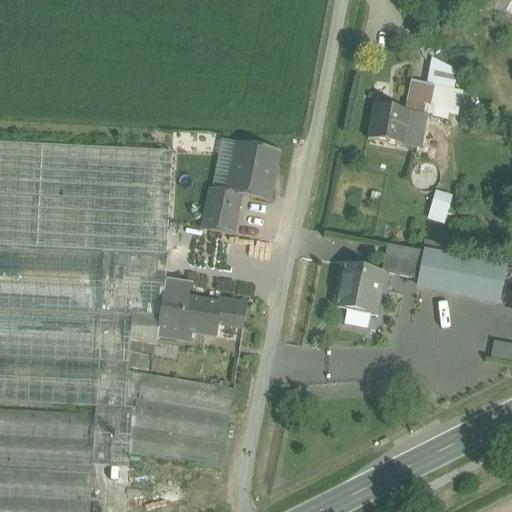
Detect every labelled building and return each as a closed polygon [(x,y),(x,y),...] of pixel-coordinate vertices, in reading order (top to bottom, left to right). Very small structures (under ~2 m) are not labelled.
[(482,0),(481,7),(494,10),(495,0),(482,0)] [(495,0),(494,10),(504,15),(511,0),(495,0)] [(426,86),(411,82),(406,105),(425,109),(430,87),(441,89),(441,88),(450,90),(454,71),(431,60),(426,86)] [(450,90),(441,88),(441,89),(430,87),(425,109),(447,115),(456,117),(461,97),(454,95),(455,91),(450,90)] [(404,113),(374,107),(368,141),(417,151),(424,117),(446,121),(447,115),(425,109),(406,105),(404,113)] [(0,250),(103,256),(103,255),(167,259),(172,154),(0,144),(0,250)] [(279,154),(238,146),(228,193),(269,202),(279,154)] [(437,190),(428,218),(447,224),(455,195),(437,190)] [(239,202),(215,197),(208,231),(232,236),(239,202)] [(425,255),(387,247),(382,274),(419,282),(425,255)] [(0,250),(0,312),(100,317),(103,256),(0,250)] [(157,336),(166,283),(166,281),(165,281),(167,259),(103,255),(103,256),(100,317),(98,361),(95,408),(132,410),(137,410),(143,375),(143,371),(148,344),(156,345),(157,336)] [(480,266),(425,255),(419,282),(418,288),(473,299),(480,266)] [(505,271),(480,266),(473,299),(499,304),(505,271)] [(381,274),(345,267),(337,306),(373,313),(381,274)] [(220,306),(187,301),(189,287),(166,283),(157,336),(190,342),(191,334),(216,338),(218,324),(243,328),(246,306),(220,302),(220,306)] [(100,317),(0,312),(0,356),(98,361),(100,317)] [(492,355),(511,359),(511,344),(496,340),(492,355)] [(156,345),(148,344),(143,371),(234,386),(239,359),(156,345)] [(98,361),(0,356),(0,403),(95,408),(98,361)] [(234,390),(143,375),(137,410),(129,456),(220,472),(234,390)] [(95,415),(92,467),(113,468),(129,469),(129,456),(132,410),(95,408),(95,415)] [(95,415),(0,410),(0,463),(92,468),(92,467),(95,415)] [(92,468),(0,463),(0,471),(92,477),(92,468)] [(129,469),(113,468),(112,482),(128,483),(129,469)] [(90,511),(92,477),(0,471),(0,511),(90,511)]
